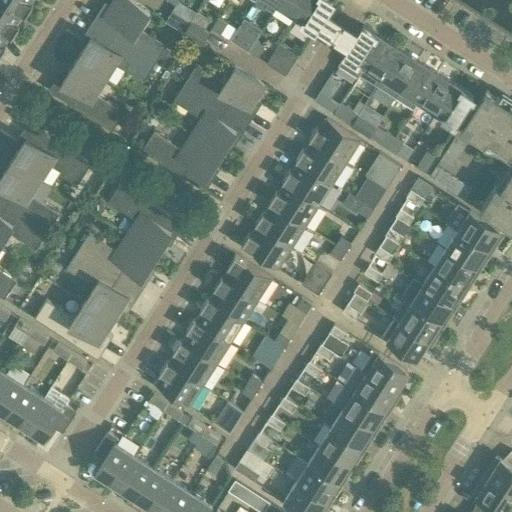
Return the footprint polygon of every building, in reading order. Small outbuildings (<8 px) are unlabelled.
[(22,13),(26,15),(1,0),(0,0),(0,27),(12,36),(20,25),(17,23),(22,13)] [(31,0),(1,0),(26,15),(33,3),(30,1),(31,0)] [(144,80),(167,44),(139,26),(149,10),(133,0),(113,0),(106,12),(101,9),(85,35),(89,38),(63,79),(58,76),(50,88),(49,87),(48,88),(112,129),(116,123),(124,111),(96,93),(116,62),(144,80)] [(273,12),(279,3),(280,0),(269,0),(266,7),(273,12)] [(306,0),(280,0),(279,3),(296,15),(294,19),(306,0)] [(313,31),(314,29),(318,24),(326,11),(332,0),(306,0),(294,19),(313,31)] [(184,32),(190,21),(172,10),(166,20),(184,32)] [(207,23),(204,21),(208,16),(198,10),(184,32),(202,43),(210,31),(204,27),(207,23)] [(231,38),(248,50),(263,28),(245,16),(231,38)] [(213,27),(221,32),(228,22),(219,17),(213,27)] [(358,76),(359,74),(365,65),(364,64),(382,36),(364,24),(359,32),(358,31),(350,44),(351,45),(338,64),(344,68),(358,76)] [(9,35),(12,36),(0,27),(0,55),(6,46),(3,44),(9,35)] [(377,85),(383,76),(400,48),(382,36),(364,64),(365,65),(359,74),(377,85)] [(264,45),(256,40),(249,50),(257,56),(264,45)] [(286,74),(298,54),(279,43),(267,62),(286,74)] [(395,97),(419,60),(400,48),(383,76),(377,85),(395,97)] [(419,99),(437,71),(419,60),(395,97),(413,109),(419,99)] [(251,105),(265,84),(235,65),(225,81),(197,63),(174,99),(202,117),(182,148),(154,130),(142,148),(206,190),(207,189),(205,188),(213,175),(208,172),(235,131),(239,134),(256,108),(251,105)] [(435,115),(455,83),(437,71),(419,99),(437,110),(434,114),(435,115)] [(435,115),(454,127),(474,95),(455,83),(435,115)] [(511,105),(486,88),(461,127),(485,142),(488,138),(511,153),(511,152),(511,168),(501,186),(496,183),(481,208),(511,227),(511,105)] [(321,89),(314,99),(325,106),(334,112),(340,102),(332,96),(331,96),(331,95),(321,89)] [(344,118),(352,124),(359,113),(350,108),(344,118)] [(124,111),(116,123),(122,126),(130,114),(124,111)] [(359,113),(352,124),(370,135),(377,125),(359,113)] [(310,137),(347,160),(361,139),(327,117),(320,128),(317,126),(310,137)] [(79,181),(91,163),(27,121),(26,122),(28,123),(20,136),(25,139),(0,177),(0,294),(5,297),(17,279),(0,268),(0,242),(8,230),(36,248),(59,212),(31,194),(51,163),(79,181)] [(395,137),(377,125),(370,135),(389,147),(395,137)] [(455,135),(442,156),(454,164),(467,142),(455,135)] [(333,182),(347,160),(310,137),(313,140),(307,149),(304,147),(296,158),(333,182)] [(395,137),(389,147),(397,152),(404,142),(395,137)] [(417,165),(425,170),(435,155),(427,149),(417,165)] [(365,172),(387,186),(401,164),(379,151),(365,172)] [(333,182),(296,158),(296,159),(299,161),(293,170),(290,168),(283,179),(320,203),(333,182)] [(465,198),(472,187),(437,165),(430,175),(465,198)] [(432,184),(419,176),(411,188),(425,196),(432,184)] [(306,224),(320,203),(283,179),(282,180),(286,182),(280,191),(277,189),(269,201),(306,224)] [(184,224),(185,223),(121,182),(109,200),(137,218),(117,249),(89,231),(66,267),(94,285),(74,316),(46,298),(34,317),(99,358),(99,357),(98,356),(105,343),(101,340),(127,299),(132,302),(148,277),(144,273),(170,232),(175,236),(183,223),(184,224)] [(420,204),(425,196),(411,188),(407,195),(420,204)] [(363,201),(373,207),(379,199),(369,193),(363,201)] [(292,245),(306,224),(269,201),(272,203),(266,212),(263,210),(256,222),(292,245)] [(358,209),(368,216),(373,207),(363,201),(358,209)] [(409,223),(414,215),(401,207),(396,214),(409,223)] [(470,209),(458,228),(493,251),(505,232),(470,209)] [(278,267),(292,245),(256,222),(255,222),(258,224),(252,234),(249,232),(242,243),(278,267)] [(399,242),(404,234),(390,226),(386,233),(399,242)] [(481,269),(493,251),(458,228),(446,246),(481,269)] [(352,241),(341,235),(336,243),(346,250),(352,241)] [(331,252),(341,258),(346,250),(336,243),(331,252)] [(388,261),(393,253),(380,245),(375,252),(388,261)] [(470,287),(481,269),(446,246),(435,265),(470,287)] [(272,277),(235,253),(228,265),(231,267),(225,276),(222,275),(221,275),(258,299),(272,277)] [(319,293),(333,271),(316,261),(302,282),(319,293)] [(378,280),(383,272),(369,264),(365,271),(378,280)] [(435,265),(423,283),(458,305),(470,287),(435,265)] [(244,320),(258,299),(221,275),(214,286),(217,288),(211,298),(208,296),(244,320)] [(458,305),(423,283),(413,277),(402,295),(404,296),(446,323),(458,305)] [(367,298),(372,291),(359,283),(354,290),(367,298)] [(372,291),(367,298),(376,304),(381,296),(372,291)] [(231,341),(244,320),(208,296),(200,308),(203,310),(198,319),(194,317),(194,318),(231,341)] [(307,312),(312,303),(302,296),(297,305),(307,312)] [(434,342),(446,323),(404,296),(392,315),(395,316),(434,342)] [(356,318),(361,311),(348,302),(343,310),(356,318)] [(0,315),(5,319),(10,311),(0,304),(0,315)] [(434,343),(434,342),(395,316),(385,330),(390,334),(387,338),(415,356),(419,350),(421,351),(429,340),(434,343)] [(29,334),(34,327),(19,317),(15,325),(29,334)] [(217,362),(231,341),(194,318),(187,329),(190,331),(184,340),(181,338),(180,339),(217,362)] [(343,339),(348,332),(335,323),(330,331),(343,339)] [(49,336),(34,327),(29,334),(44,344),(49,336)] [(275,339),(285,346),(290,337),(280,331),(275,339)] [(343,339),(330,331),(322,342),(335,350),(334,351),(341,355),(349,343),(343,339)] [(204,384),(217,362),(180,339),(173,350),(176,352),(170,361),(167,359),(167,360),(204,384)] [(269,348),(279,354),(285,346),(275,339),(269,348)] [(67,359),(72,351),(58,342),(53,349),(67,359)] [(334,351),(335,350),(322,342),(321,342),(317,349),(330,358),(334,351)] [(87,361),(72,351),(67,359),(82,368),(87,361)] [(371,353),(362,368),(402,393),(402,392),(397,389),(404,377),(402,376),(407,370),(379,352),(376,356),(371,353)] [(160,371),(163,373),(156,384),(190,405),(204,384),(167,360),(160,371)] [(318,375),(322,368),(309,360),(304,367),(318,375)] [(390,411),(402,393),(362,368),(361,368),(356,365),(345,382),(355,389),(390,411)] [(6,371),(0,379),(0,409),(4,412),(23,382),(6,371)] [(263,380),(253,373),(247,382),(258,388),(263,380)] [(305,393),(310,386),(297,377),(292,385),(305,393)] [(23,382),(4,412),(25,425),(44,395),(23,382)] [(242,390),(252,397),(258,388),(247,382),(242,390)] [(390,411),(355,389),(345,382),(333,401),(343,407),(378,430),(390,411)] [(164,409),(169,402),(154,392),(149,399),(164,409)] [(45,438),(53,425),(63,432),(77,410),(66,404),(63,408),(44,395),(25,425),(45,438)] [(293,411),(297,403),(284,395),(280,402),(293,411)] [(228,400),(220,413),(225,416),(235,423),(244,410),(228,400)] [(183,411),(169,402),(164,409),(178,418),(183,411)] [(366,448),(378,430),(343,407),(332,425),(366,448)] [(280,429),(285,421),(272,413),(267,420),(280,429)] [(202,434),(207,427),(192,417),(187,424),(202,434)] [(332,425),(320,443),(355,466),(366,448),(332,425)] [(221,436),(207,427),(202,434),(217,443),(221,436)] [(104,458),(96,471),(116,484),(135,454),(115,441),(118,437),(108,430),(94,452),(104,458)] [(268,446),(273,439),(259,430),(255,438),(268,446)] [(343,484),(355,466),(320,443),(308,462),(343,484)] [(267,476),(274,465),(247,448),(240,459),(267,476)] [(511,456),(509,462),(496,453),(484,473),(511,490),(511,456)] [(135,454),(116,484),(134,495),(153,466),(135,454)] [(207,468),(215,473),(224,459),(217,454),(207,468)] [(332,502),(343,484),(308,462),(297,480),(332,502)] [(153,466),(134,495),(155,508),(174,479),(153,466)] [(478,510),(480,511),(511,511),(511,490),(484,473),(471,492),(484,500),(478,510)] [(160,511),(177,511),(192,490),(174,479),(155,508),(160,511)] [(263,511),(270,501),(235,479),(229,490),(263,511)] [(319,511),(325,511),(332,502),(297,480),(284,499),(304,511),(318,511),(319,511)] [(207,511),(212,504),(192,490),(177,511),(207,511)]
